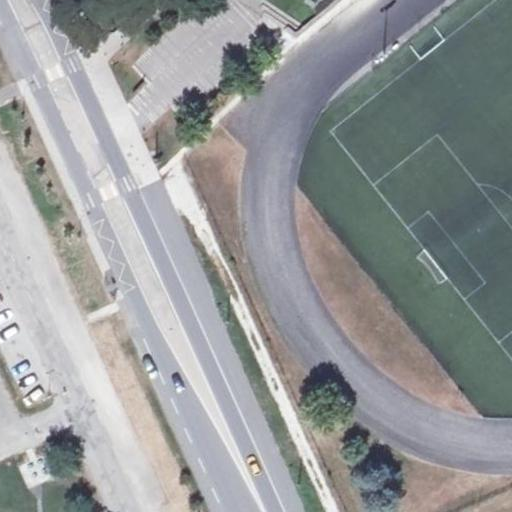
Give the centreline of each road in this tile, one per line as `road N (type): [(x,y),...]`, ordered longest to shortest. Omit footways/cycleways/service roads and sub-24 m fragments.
road 1 (secondary): [(0,11),(174,381),(252,511)]
road 2 (secondary): [(258,511),(208,363),(39,0)]
road 3 (unclassified): [(0,230),(126,511)]
